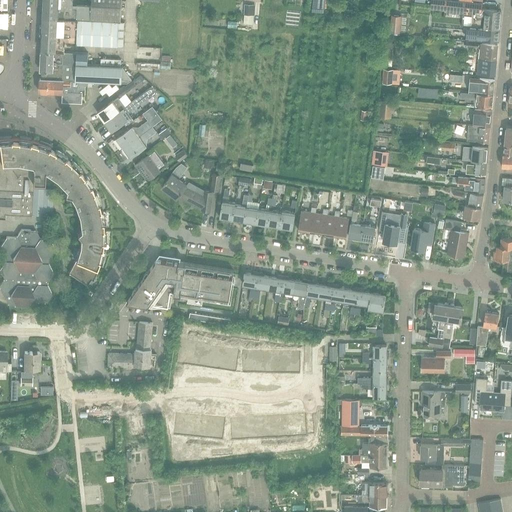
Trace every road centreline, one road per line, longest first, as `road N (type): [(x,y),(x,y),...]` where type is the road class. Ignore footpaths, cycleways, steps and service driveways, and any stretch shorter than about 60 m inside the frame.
road 1 (residential): [(405,272),(154,224)]
road 2 (residential): [(313,393),(89,400),(64,388)]
road 3 (residential): [(400,495),(405,272)]
road 4 (residential): [(154,224),(82,147),(6,95)]
road 5 (residential): [(476,282),(497,118)]
road 6 (residential): [(57,334),(82,327),(154,224)]
